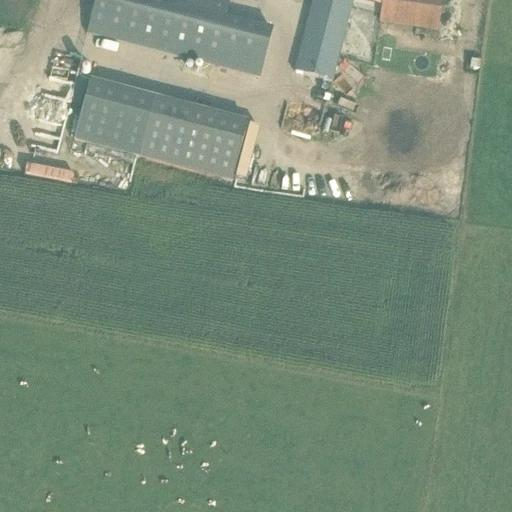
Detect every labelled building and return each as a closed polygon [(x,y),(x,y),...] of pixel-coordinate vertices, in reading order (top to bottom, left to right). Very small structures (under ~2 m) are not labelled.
[(95,0),(86,35),(259,80),(271,30),(225,18),(229,0),(95,0)] [(312,0),(293,72),(307,76),(333,83),(353,0),(312,0)] [(382,0),(379,25),(437,32),(440,0),(382,0)] [(341,62),(337,78),(345,80),(349,64),(341,62)] [(153,100),(137,158),(210,178),(223,182),(231,184),(235,168),(247,126),(153,100)]
